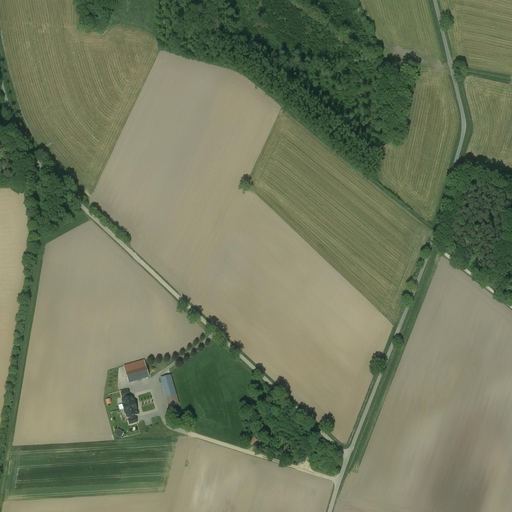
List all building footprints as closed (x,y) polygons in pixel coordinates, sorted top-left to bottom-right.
[(144,361),(124,367),(125,372),(145,366),(144,361)] [(145,366),(125,372),(128,383),(149,377),(145,366)] [(170,375),(160,378),(169,407),(178,405),(170,375)] [(126,414),(127,418),(129,417),(134,416),(137,415),(136,411),(137,411),(134,401),(133,401),(132,397),(129,399),(124,400),(122,400),(123,404),(123,405),(125,414),(126,414)] [(254,437),(248,442),(251,446),(257,441),(254,437)]
